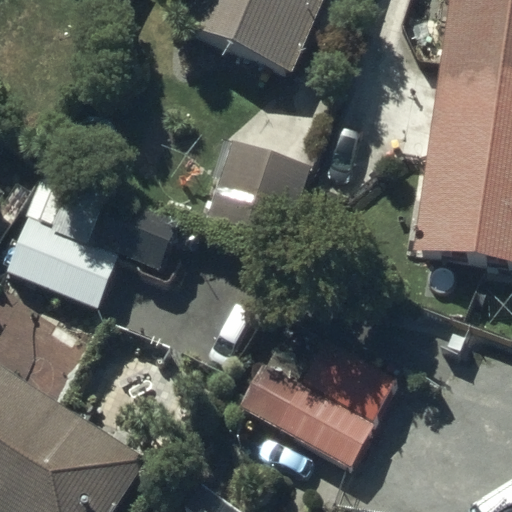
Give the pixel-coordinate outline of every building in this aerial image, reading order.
[(199,0),(183,38),(295,88),(335,0),(199,0)] [(511,0),(453,0),(419,269),(511,281),(511,0)] [(236,156),(208,230),(283,258),(311,184),(236,156)] [(45,201),(10,284),(101,323),(124,269),(168,288),(190,236),(127,209),(117,232),(45,201)] [(277,382),(254,426),(352,481),(401,394),(330,355),(306,399),(277,382)] [(127,511),(150,478),(0,378),(0,511),(127,511)] [(222,511),(206,500),(197,511),(222,511)]
